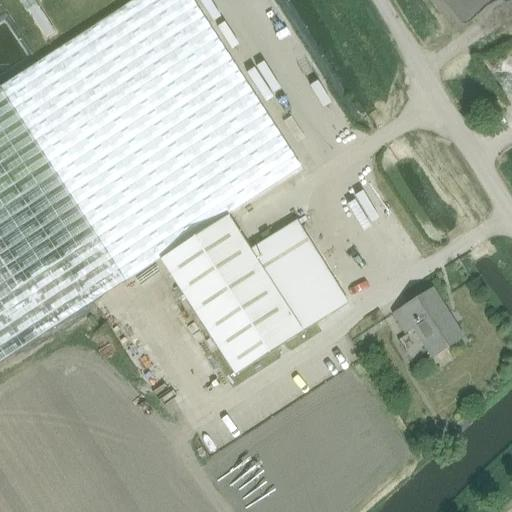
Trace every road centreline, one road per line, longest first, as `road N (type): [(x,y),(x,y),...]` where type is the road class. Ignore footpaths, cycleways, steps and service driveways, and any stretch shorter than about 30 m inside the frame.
road 1 (unknown): [(220,0),(400,268),(298,353),(175,437)]
road 2 (unclassified): [(511,209),(380,0)]
